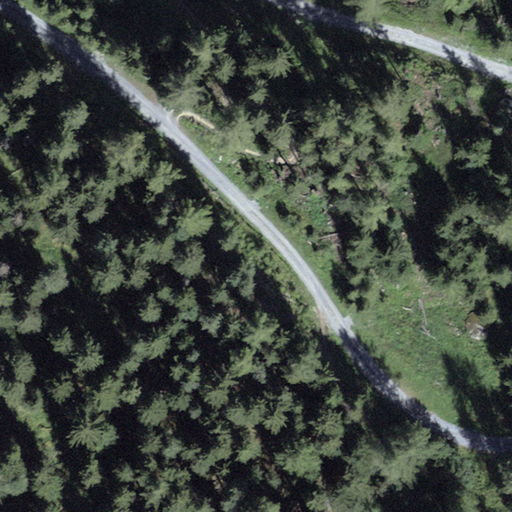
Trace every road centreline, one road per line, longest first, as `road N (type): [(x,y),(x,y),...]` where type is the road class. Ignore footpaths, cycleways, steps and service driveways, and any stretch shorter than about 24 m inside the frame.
road 1 (track): [(511,447),(474,443),(403,403),(349,345),(317,290)]
road 2 (track): [(317,290),(138,101)]
road 3 (track): [(282,0),(511,73)]
road 4 (track): [(138,101),(0,8)]
